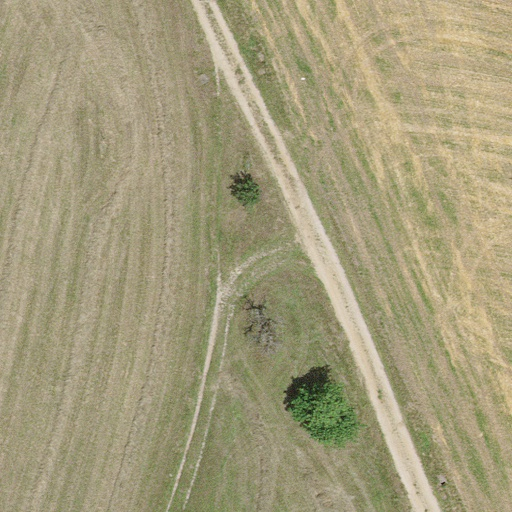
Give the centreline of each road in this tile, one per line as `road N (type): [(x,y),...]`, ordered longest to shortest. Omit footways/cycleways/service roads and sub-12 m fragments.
road 1 (track): [(430,511),(399,417),(205,0)]
road 2 (track): [(308,215),(234,290),(221,392),(181,511)]
road 3 (track): [(234,290),(240,74)]
